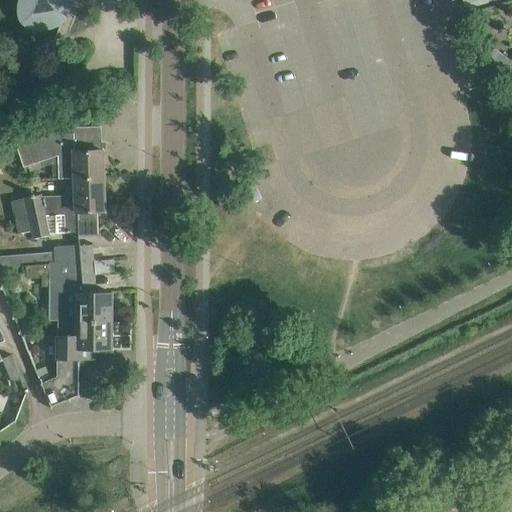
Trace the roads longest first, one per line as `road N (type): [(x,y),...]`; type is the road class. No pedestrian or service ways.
road 1 (unclassified): [(172,275),(173,0)]
road 2 (residential): [(158,416),(76,422),(0,463)]
road 3 (unclassified): [(172,275),(158,416)]
road 4 (unclassified): [(181,415),(172,275)]
